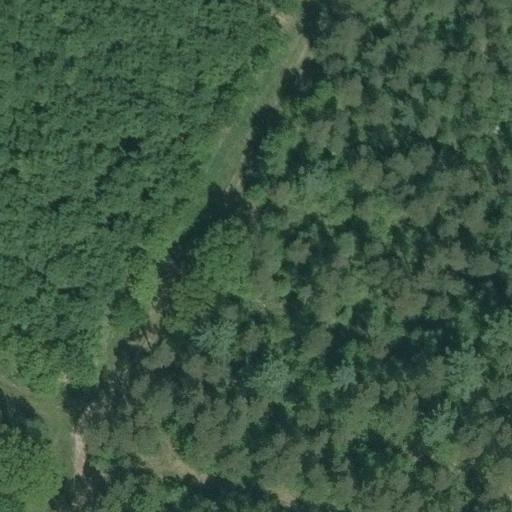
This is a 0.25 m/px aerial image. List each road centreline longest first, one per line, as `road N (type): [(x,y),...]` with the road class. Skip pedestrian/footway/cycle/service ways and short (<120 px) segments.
road 1 (track): [(120,399),(335,0)]
road 2 (track): [(71,511),(83,488),(137,465),(181,461),(158,428),(120,399),(71,436)]
road 3 (track): [(181,461),(334,511)]
